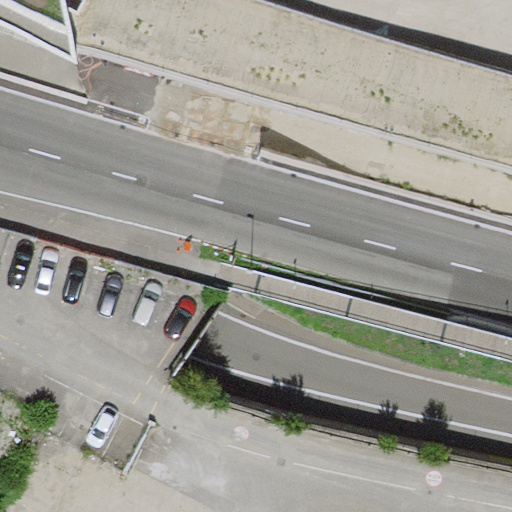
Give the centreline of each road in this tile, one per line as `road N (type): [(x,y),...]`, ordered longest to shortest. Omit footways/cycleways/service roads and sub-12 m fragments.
road 1 (secondary): [(511,279),(0,140)]
road 2 (motorway): [(0,103),(28,183),(89,249),(208,329)]
road 3 (motorway): [(208,329),(300,363),(511,415)]
